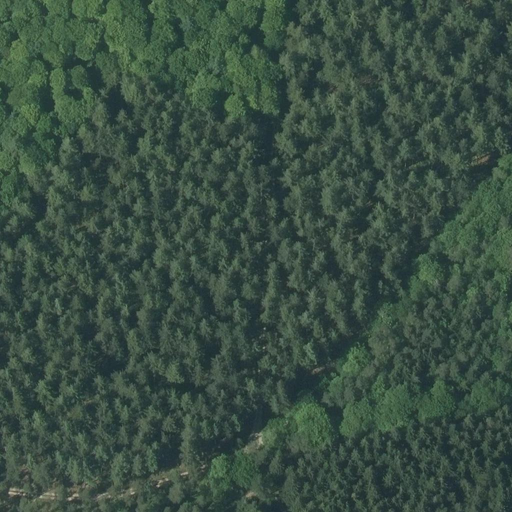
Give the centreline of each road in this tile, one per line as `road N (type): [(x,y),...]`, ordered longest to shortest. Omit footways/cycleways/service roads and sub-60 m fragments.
road 1 (track): [(260,447),(280,0)]
road 2 (unknown): [(81,499),(146,489),(260,447)]
